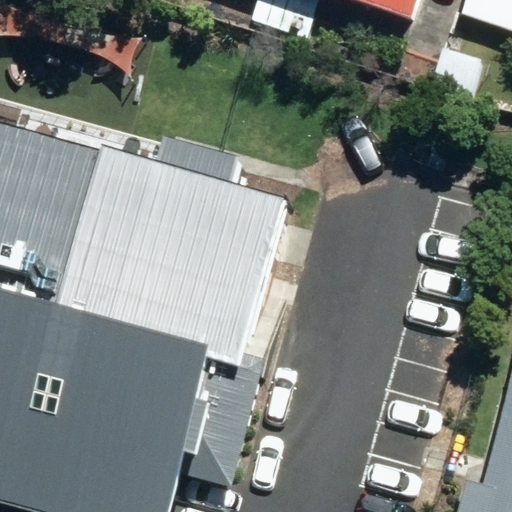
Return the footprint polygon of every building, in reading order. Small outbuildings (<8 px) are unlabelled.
[(264,0),(398,45),(413,0),(264,0)] [(511,0),(464,0),(455,29),(511,48),(511,0)] [(419,85),(457,96),(467,58),(428,48),(419,85)] [(0,503),(31,511),(150,511),(159,482),(206,496),(287,218),(229,200),(237,177),(166,156),(157,183),(0,137),(0,503)] [(471,511),(511,511),(511,424),(496,488),(479,483),(471,511)]
